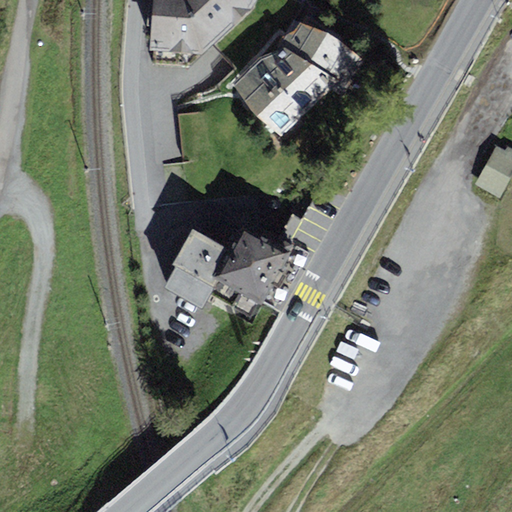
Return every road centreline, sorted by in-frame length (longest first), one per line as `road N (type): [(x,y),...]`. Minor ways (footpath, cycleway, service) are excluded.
road 1 (unclassified): [(126,511),(236,415),(261,382),(477,0)]
road 2 (residential): [(136,0),(131,109),(155,299)]
road 3 (track): [(23,442),(43,235),(34,209),(0,193)]
road 4 (track): [(0,166),(32,0)]
road 5 (track): [(294,511),(338,445),(357,395)]
